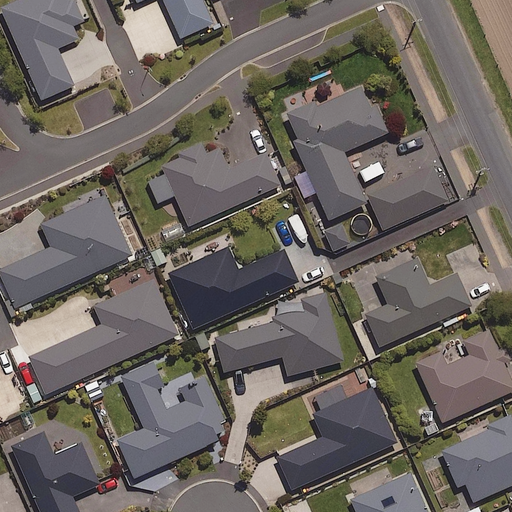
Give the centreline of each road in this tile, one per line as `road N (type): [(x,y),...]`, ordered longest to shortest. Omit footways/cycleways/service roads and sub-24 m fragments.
road 1 (residential): [(63,155),(147,118),(236,54),(362,0)]
road 2 (tertiary): [(511,180),(431,0)]
